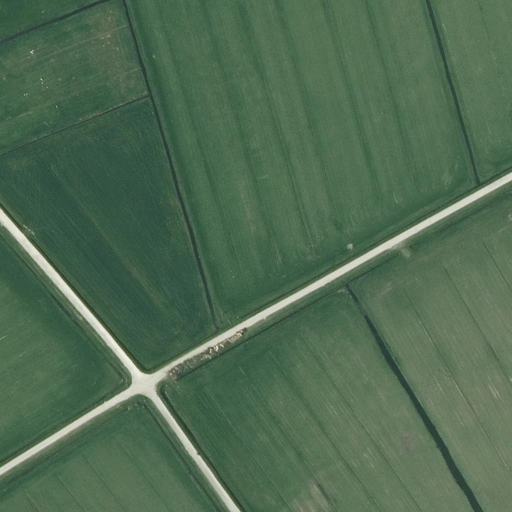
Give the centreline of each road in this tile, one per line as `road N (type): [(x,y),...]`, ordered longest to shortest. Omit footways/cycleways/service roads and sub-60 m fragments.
road 1 (track): [(143,381),(0,215)]
road 2 (track): [(143,381),(235,511)]
